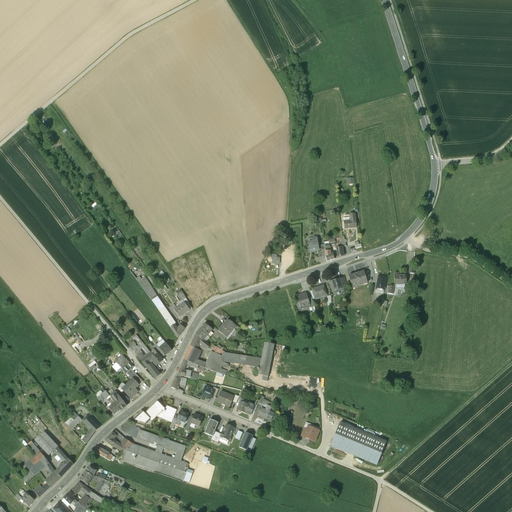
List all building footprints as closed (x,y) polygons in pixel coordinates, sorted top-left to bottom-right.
[(355,214),(349,214),(349,218),(350,221),(343,222),(344,229),(356,228),(356,220),(355,220),(355,214)] [(116,232),(114,229),(111,232),(116,238),(121,234),(118,231),(116,232)] [(317,237),(312,238),(313,242),(308,242),(310,251),(319,250),(317,237)] [(330,254),(329,246),(325,246),(324,247),(325,249),(325,256),(326,262),(334,259),(332,254),(330,254)] [(341,247),(336,248),(337,255),(337,258),(338,258),(343,256),(343,254),(344,254),(343,249),(342,249),(342,247),(341,247)] [(195,307),(214,297),(196,262),(175,273),(181,284),(182,283),(195,307)] [(140,276),(134,268),(130,271),(136,279),(139,276),(140,276)] [(364,271),(348,276),(352,288),(367,283),(364,271)] [(401,273),(395,274),(395,284),(406,284),(406,275),(401,275),(401,273)] [(386,278),(378,276),(376,289),(383,291),(386,278)] [(150,285),(144,277),(141,279),(138,282),(153,302),(157,299),(155,295),(156,295),(150,285)] [(340,278),(329,282),(332,291),(337,290),(337,289),(342,287),(343,288),(343,286),(341,279),(340,278)] [(168,290),(162,283),(159,285),(164,292),(168,290)] [(324,285),(312,289),(315,299),(327,295),(324,285)] [(183,293),(176,297),(179,302),(182,300),(184,303),(186,306),(189,304),(183,293)] [(306,294),(300,296),(300,295),(295,296),(298,306),(302,305),(303,307),(309,305),(307,299),(306,294)] [(169,316),(157,299),(153,302),(170,327),(177,338),(184,328),(181,325),(178,329),(176,327),(168,317),(169,316)] [(184,303),(179,306),(184,314),(189,310),(186,306),(184,303)] [(184,314),(179,306),(174,310),(176,313),(179,318),(184,314)] [(227,320),(218,331),(219,332),(226,338),(236,326),(230,321),(229,322),(227,320)] [(203,326),(196,334),(203,341),(211,331),(210,330),(206,328),(203,326)] [(226,338),(219,332),(217,335),(224,341),(226,338)] [(196,334),(192,343),(197,345),(202,347),(204,342),(203,341),(196,334)] [(151,353),(136,335),(134,337),(140,344),(143,348),(147,353),(148,355),(151,353)] [(157,345),(156,344),(154,345),(151,341),(149,343),(154,350),(157,353),(161,350),(159,348),(157,345)] [(171,350),(165,343),(159,348),(161,350),(165,355),(171,350)] [(259,368),(258,375),(263,376),(262,381),(267,382),(274,344),(264,343),(261,358),(259,368)] [(140,350),(137,346),(137,347),(133,349),(132,350),(137,356),(141,354),(142,353),(140,350)] [(195,349),(190,346),(187,352),(192,355),(193,354),(195,349)] [(98,358),(94,354),(97,351),(95,348),(89,353),(91,356),(92,355),(95,360),(98,358)] [(157,353),(154,350),(151,353),(148,355),(152,359),(151,360),(156,366),(163,361),(161,359),(157,353)] [(211,351),(205,363),(211,365),(212,365),(216,354),(213,352),(211,351)] [(192,355),(187,352),(184,360),(189,362),(190,363),(192,358),(196,360),(197,355),(193,354),(192,355)] [(224,352),(222,356),(218,361),(226,362),(259,368),(261,358),(225,353),(224,352)] [(222,356),(216,354),(212,365),(211,365),(209,370),(225,375),(227,372),(223,370),(226,362),(218,361),(222,356)] [(152,359),(148,355),(146,356),(144,358),(141,361),(144,365),(149,371),(155,378),(160,375),(157,371),(159,370),(156,366),(151,360),(152,359)] [(123,356),(116,363),(122,369),(129,362),(123,356)] [(196,360),(192,358),(190,363),(195,365),(198,366),(203,367),(205,363),(196,360)] [(186,371),(183,370),(186,365),(188,365),(189,362),(184,360),(182,363),(180,370),(180,369),(177,376),(190,378),(191,372),(186,371)] [(129,362),(122,369),(127,373),(131,370),(134,367),(129,362)] [(188,365),(186,365),(183,370),(186,371),(189,365),(194,367),(195,365),(190,363),(189,362),(188,365)] [(136,375),(131,370),(127,373),(132,379),(136,375)] [(143,382),(136,375),(132,379),(139,385),(143,382)] [(177,377),(176,377),(171,387),(175,389),(178,384),(186,386),(187,379),(177,377)] [(132,379),(121,389),(131,399),(138,392),(135,389),(139,385),(132,379)] [(120,393),(115,386),(112,389),(117,395),(120,393)] [(213,389),(205,386),(202,396),(211,399),(212,396),(214,390),(213,389)] [(126,406),(120,399),(119,399),(117,396),(115,393),(112,389),(107,393),(109,396),(112,399),(120,410),(121,410),(126,406)] [(227,394),(221,391),(217,401),(230,407),(233,398),(226,395),(227,394)] [(106,399),(102,394),(97,398),(101,403),(106,399)] [(267,402),(263,400),(264,400),(261,398),(258,404),(262,406),(265,407),(267,402)] [(120,410),(112,399),(109,401),(112,405),(109,408),(114,415),(120,410)] [(154,405),(145,414),(151,420),(152,421),(158,415),(165,409),(164,408),(158,402),(155,406),(154,405)] [(249,405),(240,402),(237,410),(250,415),(254,408),(254,406),(254,405),(249,403),(249,405)] [(265,407),(262,406),(261,409),(265,411),(268,406),(271,407),(272,408),(273,405),(267,402),(265,407)] [(167,406),(164,408),(165,409),(158,415),(169,420),(174,408),(167,406)] [(177,410),(174,408),(169,420),(168,422),(171,423),(173,420),(177,410)] [(265,411),(261,409),(258,416),(266,419),(267,416),(269,412),(265,411)] [(145,414),(142,411),(138,415),(137,414),(133,418),(135,420),(145,423),(147,424),(151,420),(145,414)] [(188,414),(180,411),(176,419),(180,421),(185,422),(188,414)] [(74,420),(72,423),(72,424),(68,427),(71,430),(73,428),(82,420),(74,412),(70,416),(74,420)] [(269,412),(267,416),(266,419),(271,421),(274,414),(269,412)] [(203,417),(194,414),(193,418),(190,424),(191,424),(191,422),(199,425),(198,427),(199,427),(203,417)] [(99,428),(87,416),(82,421),(91,429),(85,437),(82,441),(86,444),(94,433),(99,428)] [(37,417),(32,423),(34,426),(40,420),(37,417)] [(218,423),(210,419),(206,427),(204,433),(212,437),(215,432),(218,423)] [(234,428),(226,424),(223,432),(222,432),(221,434),(220,437),(228,441),(229,441),(234,428)] [(386,442),(340,424),(331,447),(377,465),(386,442)] [(319,431),(308,427),(307,429),(304,437),(305,437),(314,441),(319,431)] [(166,440),(139,431),(136,438),(158,446),(164,448),(166,440)] [(58,447),(44,432),(43,433),(35,441),(49,456),(54,451),(57,448),(58,447)] [(112,433),(105,440),(112,445),(115,442),(113,440),(113,439),(116,436),(112,433)] [(245,433),(239,447),(246,450),(248,446),(249,447),(252,439),(251,439),(252,436),(245,433)] [(121,445),(118,449),(125,454),(132,444),(125,439),(121,445)] [(166,440),(164,448),(177,452),(180,445),(166,440)] [(39,452),(31,442),(30,443),(28,445),(27,445),(36,455),(39,452)] [(132,444),(125,454),(121,459),(125,460),(181,480),(186,467),(187,463),(181,461),(175,459),(162,454),(156,452),(132,444)] [(180,445),(177,452),(184,454),(186,447),(180,445)] [(164,448),(158,446),(156,452),(162,454),(164,448)] [(109,454),(98,447),(97,447),(95,452),(106,459),(109,454)] [(68,460),(57,448),(54,451),(64,462),(65,463),(69,459),(68,459),(68,460)] [(46,459),(40,452),(25,466),(26,467),(30,471),(35,476),(45,466),(47,469),(51,466),(46,459)] [(184,454),(177,452),(175,459),(181,461),(184,454)] [(60,466),(55,472),(61,478),(73,464),(69,459),(65,463),(64,462),(62,464),(60,466)] [(51,475),(48,478),(48,479),(45,481),(47,483),(48,485),(51,488),(61,478),(55,472),(51,466),(47,469),(47,470),(51,475)] [(97,471),(89,466),(85,472),(93,477),(97,471)] [(35,476),(30,471),(27,474),(22,478),(28,483),(35,476)] [(93,477),(85,472),(80,480),(87,485),(93,477)] [(85,487),(79,482),(73,489),(76,492),(77,493),(78,492),(79,493),(81,491),(81,490),(83,490),(85,487)] [(103,482),(100,482),(95,489),(99,492),(103,486),(104,484),(103,482)] [(43,486),(42,485),(40,487),(41,489),(40,489),(39,489),(35,493),(40,498),(48,490),(46,487),(44,488),(43,486)] [(71,491),(64,498),(70,504),(73,501),(75,499),(72,497),(74,494),(71,491)] [(91,492),(89,495),(102,504),(105,500),(91,491),(91,492)] [(34,500),(27,494),(22,499),(29,505),(34,500)] [(81,501),(74,494),(72,497),(75,499),(78,502),(79,503),(81,501)] [(79,503),(84,507),(86,504),(89,502),(91,499),(86,495),(81,501),(79,503)] [(68,511),(59,502),(53,508),(57,511),(68,511)] [(79,503),(78,502),(77,503),(75,506),(76,507),(74,510),(76,511),(79,511),(80,511),(84,507),(79,503)]
